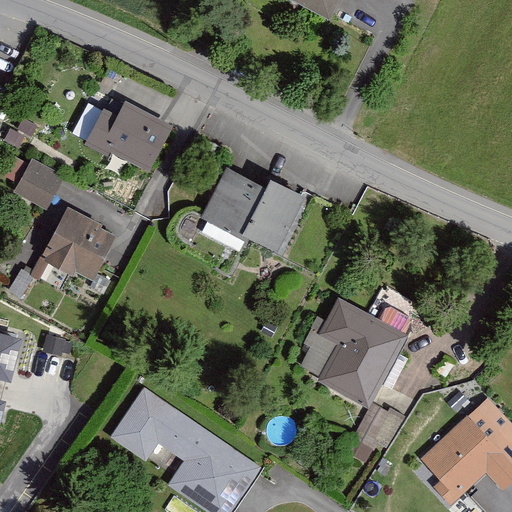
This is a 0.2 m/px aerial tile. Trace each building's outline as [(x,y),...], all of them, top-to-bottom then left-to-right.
[(293,0),(331,19),(340,0),(293,0)] [(173,125),(126,101),(118,114),(103,107),(85,141),(148,174),(173,125)] [(19,182),(14,191),(49,208),(66,174),(32,158),(30,162),(17,156),(7,176),(19,182)] [(228,167),(202,219),(249,242),(250,239),(281,255),(310,197),(271,178),(267,186),(228,167)] [(98,215),(104,199),(80,189),(73,206),(98,215)] [(120,235),(69,208),(44,254),(95,281),(120,235)] [(409,334),(339,297),(319,335),(337,345),(317,381),(369,408),(409,334)] [(22,338),(0,332),(0,379),(12,382),(22,338)] [(215,511),(231,511),(263,463),(144,385),(112,432),(146,454),(157,437),(183,454),(166,479),(215,511)] [(511,423),(487,397),(420,460),(458,499),(486,473),(503,490),(511,481),(511,423)]
